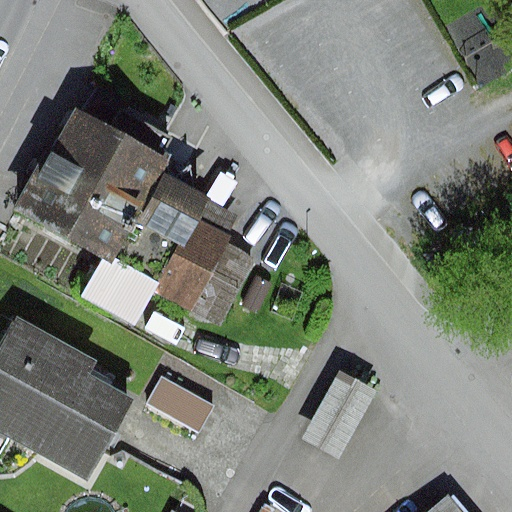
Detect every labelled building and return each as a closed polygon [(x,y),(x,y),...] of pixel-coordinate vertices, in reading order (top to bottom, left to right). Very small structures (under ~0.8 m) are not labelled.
[(176,158),(74,103),(16,209),(105,257),(83,298),(136,327),(156,290),(221,325),(257,259),(229,244),(232,239),(204,224),(217,200),(168,173),(176,158)] [(99,362),(18,318),(0,351),(0,435),(89,484),(135,400),(91,376),(99,362)] [(378,393),(340,372),(301,441),(340,462),(378,393)] [(214,406),(161,378),(146,405),(200,434),(214,406)] [(461,511),(449,498),(432,511),(461,511)]
